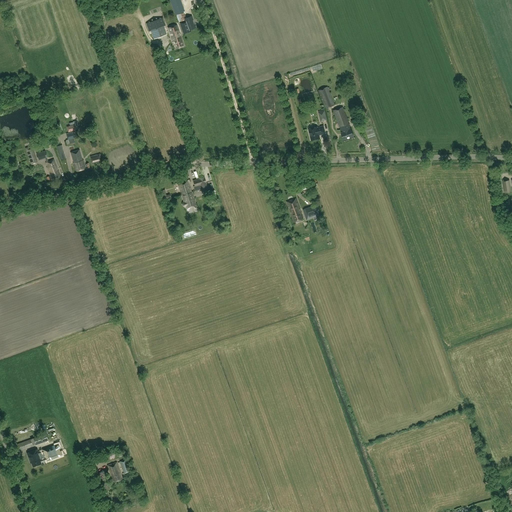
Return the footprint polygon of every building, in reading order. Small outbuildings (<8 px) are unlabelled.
[(184,9),(180,0),(169,0),(174,12),(184,9)] [(163,26),(165,25),(158,6),(142,12),(149,31),(151,31),(153,38),(166,33),(163,26)] [(180,24),(183,34),(191,32),(188,21),(180,24)] [(177,25),(168,28),(173,44),(174,43),(176,48),(183,46),(182,42),(177,25)] [(207,40),(196,45),(199,51),(210,46),(207,40)] [(318,91),(325,109),(334,105),(327,87),(318,91)] [(343,108),(334,111),(342,133),(341,133),(343,140),(354,136),(351,129),(343,108)] [(327,120),(325,110),(324,111),(324,109),(318,111),(318,112),(321,122),(323,122),(323,121),(325,121),(327,120)] [(309,129),(311,140),(319,138),(318,134),(320,134),(325,133),(323,126),(317,128),(316,127),(309,129)] [(66,134),(67,140),(65,141),(66,145),(69,144),(74,143),(73,139),(75,138),(74,132),(66,134)] [(63,149),(61,149),(60,145),(57,147),(61,160),(66,159),(63,149)] [(32,148),(27,150),(31,165),(37,163),(32,148)] [(45,151),(36,154),(39,161),(45,158),(46,162),(50,173),(52,180),(61,177),(58,170),(54,159),(48,161),(46,158),(47,158),(45,151)] [(80,151),(71,153),(72,157),(75,172),(85,169),(84,168),(86,167),(87,169),(89,168),(88,163),(85,164),(86,165),(84,166),(80,151)] [(90,156),(92,164),(102,162),(100,154),(90,156)] [(209,193),(206,183),(204,177),(198,179),(200,185),(203,194),(209,193)] [(182,195),(191,192),(187,180),(178,182),(182,195)] [(511,192),(509,180),(503,181),(504,193),(511,192)] [(165,190),(160,191),(163,200),(170,198),(170,196),(166,197),(165,190)] [(197,199),(203,197),(202,190),(195,192),(197,199)] [(191,192),(182,195),(184,201),(183,202),(182,204),(182,205),(183,206),(184,207),(186,207),(186,208),(195,205),(191,192)] [(294,222),(303,219),(296,199),(287,202),(294,222)] [(303,208),(307,217),(318,213),(314,204),(303,208)] [(46,434),(17,444),(19,450),(48,440),(46,434)] [(37,449),(27,453),(30,461),(31,460),(33,466),(41,463),(39,457),(45,455),(47,461),(62,455),(61,451),(60,451),(59,448),(60,448),(58,444),(50,447),(43,449),(43,451),(38,452),(37,449)] [(114,458),(115,453),(111,451),(107,452),(107,456),(110,459),(114,458)] [(102,453),(97,454),(97,453),(86,457),(88,463),(99,460),(104,458),(106,457),(105,453),(102,454),(102,453)] [(126,460),(120,462),(124,474),(130,472),(126,460)] [(116,462),(107,466),(113,482),(122,479),(116,462)] [(507,500),(503,501),(507,511),(511,511),(511,507),(510,508),(507,500)]
